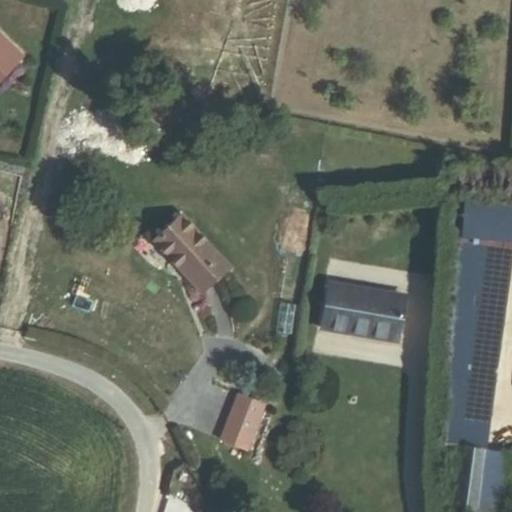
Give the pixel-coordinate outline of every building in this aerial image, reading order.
[(0,77),(20,57),(0,37),(0,77)] [(480,511),(490,454),(485,454),(511,257),(511,196),(467,193),(453,315),(446,445),(451,446),(450,456),(458,458),(451,511),(480,511)] [(204,297),(230,273),(185,222),(158,246),(204,297)] [(323,327),(395,340),(403,297),(331,284),(323,327)] [(219,438),(246,448),(263,403),(236,393),(219,438)]
